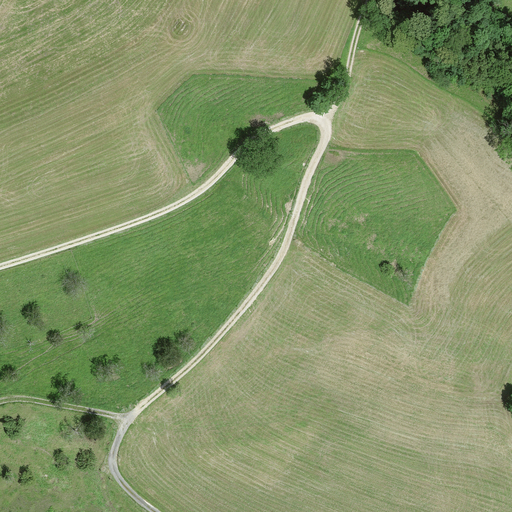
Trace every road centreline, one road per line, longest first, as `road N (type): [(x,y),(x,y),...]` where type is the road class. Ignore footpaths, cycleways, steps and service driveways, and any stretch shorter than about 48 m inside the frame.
road 1 (track): [(127,418),(216,337),(272,266),(324,134),(318,119)]
road 2 (track): [(318,119),(252,137),(179,201),(72,243)]
road 3 (track): [(318,119),(339,97),(367,0)]
road 4 (track): [(0,401),(32,399),(127,418)]
